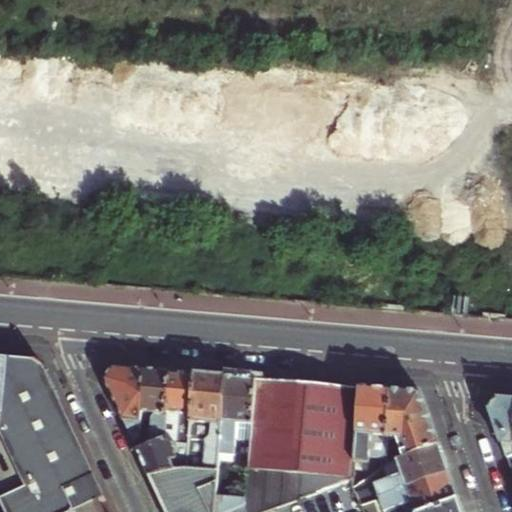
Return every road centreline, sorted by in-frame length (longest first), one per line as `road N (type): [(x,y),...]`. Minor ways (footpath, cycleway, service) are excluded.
road 1 (secondary): [(52,320),(443,354)]
road 2 (residential): [(140,511),(52,320)]
road 3 (residential): [(443,354),(493,511)]
